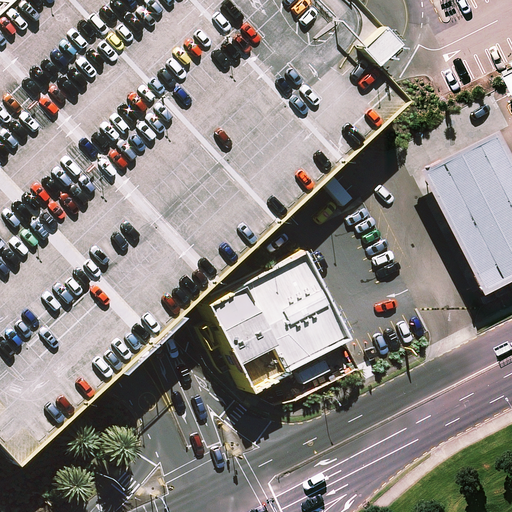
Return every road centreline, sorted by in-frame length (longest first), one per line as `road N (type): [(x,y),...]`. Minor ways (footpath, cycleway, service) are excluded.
road 1 (unknown): [(268,1),(0,301)]
road 2 (secondary): [(209,496),(511,340)]
road 3 (unknown): [(0,169),(156,0)]
road 4 (secondary): [(511,388),(363,460)]
road 5 (unknown): [(268,1),(354,89)]
